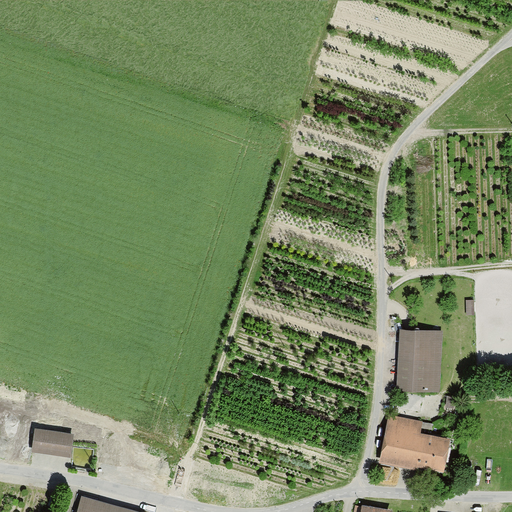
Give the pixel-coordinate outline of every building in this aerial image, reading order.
[(440,334),(403,332),(400,387),(437,389),(440,334)] [(399,394),(398,410),(422,411),(423,405),(407,404),(408,394),(399,394)] [(455,407),(455,396),(445,396),(445,407),(455,407)] [(410,460),(415,434),(418,421),(392,416),(384,454),(410,460)] [(72,436),(35,431),(33,448),(70,453),(72,436)] [(415,434),(410,460),(441,466),(446,441),(415,434)] [(84,503),(82,502),(78,511),(117,511),(94,506),(92,502),(87,501),(84,503)]
